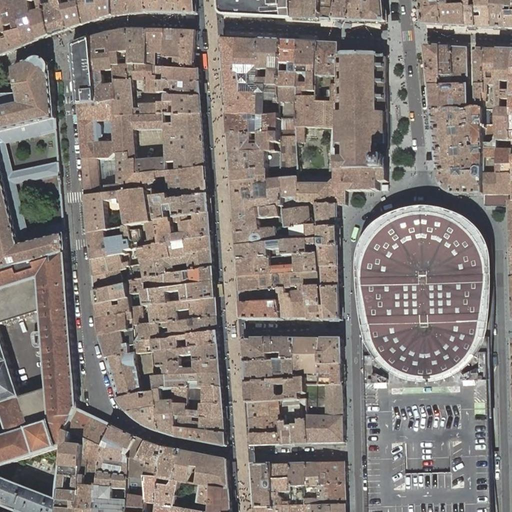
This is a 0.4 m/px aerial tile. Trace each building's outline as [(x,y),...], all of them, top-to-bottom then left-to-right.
[(0,0),(0,56),(0,58),(13,53),(11,43),(10,40),(2,2),(7,1),(6,0),(0,0)] [(11,43),(13,53),(28,47),(26,38),(21,18),(17,0),(11,0),(7,1),(2,2),(10,40),(11,43)] [(28,47),(41,41),(34,13),(32,4),(31,0),(17,0),(21,18),(26,38),(28,47)] [(41,41),(53,37),(45,7),(47,7),(47,6),(45,0),(31,0),(32,4),(40,3),(42,12),(34,13),(41,41)] [(53,0),(55,3),(47,6),(47,7),(45,7),(53,37),(72,30),(86,26),(104,20),(115,17),(132,15),(132,0),(53,0)] [(132,0),(132,15),(149,14),(149,13),(149,0),(132,0)] [(149,0),(149,13),(198,15),(199,14),(197,0),(149,0)] [(293,0),(222,0),(223,11),(224,13),(225,14),(228,15),(237,16),(294,19),(293,0)] [(293,0),(294,19),(308,19),(308,0),(293,0)] [(308,0),(308,19),(321,20),(321,0),(308,0)] [(332,0),(321,0),(321,20),(331,21),(332,0)] [(352,0),(339,0),(336,20),(337,21),(351,22),(352,0)] [(352,0),(351,22),(368,22),(369,0),(352,0)] [(388,23),(385,0),(369,0),(368,22),(387,23),(388,23)] [(427,25),(445,26),(444,0),(423,0),(426,24),(427,25)] [(469,5),(469,0),(468,0),(444,0),(445,26),(469,27),(469,5)] [(469,5),(469,27),(478,27),(478,0),(469,0),(469,5)] [(477,0),(478,0),(478,27),(495,28),(495,0),(477,0)] [(511,0),(495,0),(495,28),(509,29),(509,14),(511,13),(511,0)] [(32,4),(34,13),(42,12),(40,3),(32,4)] [(131,66),(131,82),(136,82),(149,82),(149,81),(149,77),(158,77),(158,68),(162,68),(165,69),(166,58),(167,31),(151,30),(150,66),(132,66),(131,66)] [(151,30),(132,31),(132,53),(132,66),(150,66),(151,30)] [(132,31),(113,34),(115,54),(116,67),(116,70),(117,81),(131,82),(131,66),(123,67),(121,54),(132,53),(132,31)] [(186,32),(167,31),(166,58),(165,69),(184,70),(184,59),(186,32)] [(184,59),(184,70),(189,71),(196,71),(203,71),(202,54),(197,54),(199,32),(186,32),(184,59)] [(98,88),(100,104),(118,102),(119,102),(118,86),(106,87),(104,71),(116,70),(116,67),(115,54),(113,34),(94,39),(97,71),(98,88)] [(80,106),(100,104),(98,88),(97,71),(94,39),(77,45),(76,47),(80,106)] [(261,117),(281,116),(281,111),(261,112),(261,102),(277,102),(276,106),(281,106),(281,102),(281,89),(281,87),(272,87),(262,87),(262,81),(262,71),(262,40),(241,39),(226,39),(225,40),(227,74),(229,90),(230,116),(245,116),(261,116),(261,117)] [(284,42),(262,40),(262,71),(273,71),(273,81),(262,81),(262,87),(272,87),(281,87),(284,42)] [(281,111),(281,116),(281,120),(299,120),(299,98),(299,92),(300,89),(300,83),(301,43),(284,42),(281,87),(281,89),(281,102),(281,106),(281,111)] [(318,97),(319,87),(319,77),(319,72),(320,44),(301,43),(300,83),(300,89),(299,92),(299,98),(304,98),(304,92),(310,92),(310,98),(318,97)] [(340,45),(320,44),(319,72),(319,77),(339,78),(340,55),(340,45)] [(428,48),(432,87),(444,86),(442,47),(429,47),(428,48)] [(442,47),(444,86),(456,86),(453,48),(442,47)] [(470,49),(453,48),(456,86),(471,85),(470,49)] [(477,49),(478,85),(487,86),(488,50),(477,49)] [(501,50),(488,50),(487,86),(478,85),(478,108),(479,109),(486,110),(486,121),(499,121),(501,50)] [(511,50),(501,50),(499,121),(499,138),(498,139),(498,140),(511,140),(511,50)] [(123,67),(131,66),(132,66),(132,53),(121,54),(123,67)] [(339,78),(339,86),(338,130),(336,182),(332,185),(332,192),(349,192),(376,192),(376,191),(381,191),(384,189),(386,188),(388,186),(388,182),(389,182),(389,149),(390,149),(390,101),(388,81),(388,55),(340,55),(339,78)] [(0,258),(1,263),(3,270),(6,270),(30,263),(38,261),(68,253),(67,235),(66,223),(53,227),(56,238),(23,247),(20,235),(8,187),(6,176),(5,172),(0,153),(0,134),(40,124),(43,135),(59,131),(54,68),(52,63),(49,61),(47,60),(45,59),(42,59),(39,60),(16,69),(18,82),(20,91),(4,96),(7,109),(0,111),(0,258)] [(204,83),(203,71),(196,71),(189,71),(184,70),(165,69),(162,68),(162,77),(158,77),(157,81),(157,82),(162,82),(177,83),(204,83)] [(273,71),(262,71),(262,81),(273,81),(273,71)] [(119,102),(118,102),(118,117),(137,117),(161,116),(167,116),(179,117),(206,115),(205,97),(204,93),(176,93),(176,97),(171,97),(169,100),(169,105),(161,105),(161,108),(143,108),(143,112),(137,112),(136,82),(131,82),(117,81),(118,86),(119,102)] [(149,82),(149,94),(162,95),(162,82),(157,82),(157,81),(149,81),(149,82)] [(162,82),(162,95),(176,93),(204,93),(204,83),(177,83),(162,82)] [(444,86),(432,87),(434,111),(471,111),(471,109),(471,85),(456,86),(444,86)] [(299,128),(299,136),(300,143),(300,147),(304,147),(304,143),(307,143),(307,128),(317,129),(338,130),(339,86),(333,86),(332,103),(318,102),(318,97),(310,98),(304,98),(299,98),(299,120),(299,128)] [(118,102),(100,104),(80,106),(82,121),(85,160),(100,160),(113,160),(118,155),(118,143),(98,143),(97,120),(118,120),(118,117),(118,102)] [(471,111),(434,111),(435,124),(440,176),(441,180),(443,185),(445,187),(449,191),(455,194),(460,195),(485,195),(486,144),(486,121),(486,110),(479,109),(478,108),(471,109),(471,111)] [(179,117),(167,116),(161,116),(137,117),(118,117),(118,120),(118,143),(118,155),(120,155),(132,155),(132,161),(138,161),(140,176),(149,175),(160,174),(170,173),(210,169),(206,115),(179,117)] [(281,120),(281,116),(261,117),(261,116),(245,116),(230,116),(232,135),(282,135),(281,120)] [(299,120),(281,120),(282,135),(282,137),(299,136),(299,128),(299,120)] [(0,145),(7,144),(43,135),(40,124),(0,134),(0,145)] [(282,135),(232,135),(233,154),(282,151),(282,137),(282,135)] [(300,143),(299,136),(282,137),(282,151),(283,170),(300,169),(300,147),(300,143)] [(485,206),(510,206),(510,203),(511,202),(511,150),(499,150),(498,140),(498,139),(492,144),(486,144),(485,195),(485,206)] [(511,140),(498,140),(499,150),(511,150),(511,140)] [(6,176),(15,174),(14,170),(7,144),(0,145),(0,153),(5,172),(6,176)] [(283,170),(282,151),(233,154),(234,173),(270,171),(283,170)] [(100,160),(85,160),(88,197),(103,196),(108,195),(124,194),(147,191),(150,191),(150,187),(149,175),(140,176),(138,161),(132,161),(132,155),(120,155),(118,155),(113,160),(100,160)] [(62,175),(61,164),(15,174),(6,176),(8,187),(18,185),(62,175)] [(211,182),(210,169),(170,173),(160,174),(149,175),(150,187),(158,186),(161,183),(170,181),(171,188),(211,182)] [(234,173),(235,183),(271,180),(270,171),(234,173)] [(283,180),(284,190),(301,189),(301,185),(301,179),(283,180)] [(235,183),(236,194),(249,193),(271,191),(278,191),(277,180),(271,180),(235,183)] [(158,186),(150,187),(150,191),(156,190),(171,188),(170,181),(161,183),(158,186)] [(212,196),(211,182),(171,188),(156,190),(157,199),(172,197),(173,202),(212,196)] [(30,233),(18,185),(8,187),(20,235),(30,233)] [(301,203),(310,203),(315,202),(315,203),(315,204),(316,204),(317,205),(318,205),(318,206),(319,206),(326,205),(327,192),(332,192),(332,185),(301,185),(301,189),(301,203)] [(285,210),(301,209),(301,203),(301,189),(284,190),(278,191),(271,191),(249,193),(236,194),(237,212),(250,211),(280,208),(285,207),(285,210)] [(130,227),(142,226),(148,224),(151,224),(147,191),(124,194),(108,195),(103,196),(88,197),(91,234),(108,231),(112,230),(127,228),(130,227)] [(327,192),(326,205),(341,206),(349,206),(349,192),(332,192),(327,192)] [(213,214),(212,196),(173,202),(172,197),(157,199),(160,223),(170,221),(169,210),(178,208),(179,219),(183,219),(213,214)] [(326,205),(319,206),(322,229),(342,228),(341,206),(326,205)] [(307,226),(312,226),(310,208),(301,209),(285,210),(285,207),(280,208),(250,211),(237,212),(238,233),(264,231),(280,229),(287,228),(307,226)] [(175,220),(179,219),(178,208),(169,210),(170,221),(175,220)] [(215,237),(213,214),(183,219),(179,219),(175,220),(176,225),(184,224),(186,235),(177,236),(178,243),(189,241),(215,237)] [(170,221),(160,223),(151,224),(148,224),(151,242),(144,243),(145,249),(163,246),(177,244),(178,243),(177,236),(176,225),(175,220),(170,221)] [(374,350),(380,354),(400,369),(432,379),(459,374),(479,357),(485,350),(486,350),(486,273),(484,260),(482,252),(476,241),(465,232),(456,226),(440,223),(416,223),(399,228),(385,235),(375,247),(371,256),(371,258),(370,265),(370,288),(373,334),(373,350),(374,350)] [(142,226),(144,243),(151,242),(148,224),(142,226)] [(184,224),(176,225),(177,236),(186,235),(184,224)] [(309,240),(319,240),(317,225),(312,226),(307,226),(287,228),(280,229),(264,231),(238,233),(239,246),(271,244),(281,243),(284,242),(309,240)] [(110,258),(124,256),(128,255),(128,252),(142,250),(145,249),(144,243),(142,226),(130,227),(127,228),(127,237),(108,240),(108,231),(91,234),(93,247),(94,260),(109,258),(110,258)] [(56,238),(53,227),(30,233),(20,235),(23,247),(56,238)] [(342,228),(322,229),(323,248),(342,247),(342,240),(342,228)] [(216,252),(215,237),(189,241),(178,243),(177,244),(163,246),(145,249),(142,250),(143,256),(139,257),(137,258),(132,259),(132,263),(132,267),(144,264),(145,264),(175,259),(191,257),(216,252)] [(310,255),(319,254),(319,246),(319,240),(309,240),(284,242),(281,243),(271,244),(239,246),(240,261),(273,258),(286,257),(298,256),(310,255)] [(323,248),(325,268),(343,267),(342,247),(323,248)] [(132,254),(132,259),(137,258),(139,257),(143,256),(142,250),(128,252),(128,255),(132,254)] [(217,269),(216,252),(191,257),(175,259),(145,264),(146,273),(124,277),(125,283),(129,282),(147,279),(177,275),(176,267),(192,265),(193,272),(217,269)] [(0,504),(20,511),(59,511),(61,500),(0,476),(0,470),(27,463),(25,457),(37,454),(60,447),(66,446),(67,437),(69,431),(77,417),(80,409),(75,335),(69,260),(68,253),(38,261),(30,263),(6,270),(3,270),(1,263),(0,263),(0,504)] [(299,274),(321,273),(319,254),(310,255),(298,256),(286,257),(273,258),(240,261),(242,278),(274,276),(299,274)] [(130,267),(132,267),(132,263),(125,264),(124,256),(110,258),(109,258),(94,260),(94,261),(97,276),(112,273),(123,271),(130,269),(130,267)] [(146,273),(145,264),(144,264),(132,267),(130,267),(130,269),(123,271),(124,277),(146,273)] [(177,275),(193,272),(192,265),(176,267),(177,275)] [(327,288),(343,287),(343,267),(325,268),(327,288)] [(131,295),(147,293),(149,293),(148,284),(155,283),(157,292),(195,287),(218,283),(217,269),(193,272),(177,275),(147,279),(129,282),(130,286),(131,295)] [(96,277),(97,292),(126,287),(125,283),(124,277),(123,271),(112,273),(97,276),(96,277)] [(309,288),(322,287),(321,273),(299,274),(274,276),(242,278),(243,293),(282,290),(295,289),(309,288)] [(98,305),(132,299),(131,295),(130,286),(129,282),(125,283),(126,287),(97,292),(98,305)] [(192,302),(219,299),(218,283),(195,287),(157,292),(149,293),(147,293),(150,307),(154,307),(171,305),(170,296),(186,294),(187,303),(192,302)] [(149,293),(157,292),(155,283),(148,284),(149,293)] [(311,321),(325,321),(324,307),(322,287),(309,288),(311,319),(311,321)] [(328,306),(329,321),(344,321),(344,320),(343,287),(327,288),(328,306)] [(298,319),(311,319),(309,288),(295,289),(298,319)] [(284,319),(298,319),(295,289),(282,290),(283,303),(284,319)] [(283,303),(282,290),(243,293),(243,305),(283,303)] [(170,296),(171,305),(179,304),(187,303),(186,294),(170,296)] [(100,321),(135,314),(134,308),(132,299),(98,305),(100,321)] [(162,324),(173,323),(181,323),(195,321),(220,318),(219,299),(192,302),(187,303),(179,304),(171,305),(154,307),(156,319),(148,320),(147,308),(134,308),(135,314),(136,314),(136,320),(136,327),(156,325),(162,324)] [(284,320),(284,319),(283,303),(243,305),(245,319),(246,320),(284,320)] [(150,307),(147,308),(148,320),(156,319),(154,307),(150,307)] [(136,330),(136,327),(136,320),(136,314),(135,314),(100,321),(101,336),(136,330)] [(181,338),(192,337),(192,336),(221,332),(220,318),(195,321),(181,323),(173,323),(162,324),(156,325),(136,327),(136,330),(136,335),(137,343),(149,342),(164,341),(174,340),(174,339),(181,338)] [(132,355),(133,346),(137,346),(137,343),(136,335),(136,330),(101,336),(108,359),(132,355)] [(222,346),(221,332),(192,336),(192,337),(181,338),(174,339),(174,340),(164,341),(149,342),(137,343),(137,346),(133,346),(132,355),(138,354),(138,356),(150,354),(152,353),(152,347),(157,347),(158,352),(159,352),(183,350),(182,341),(192,340),(193,349),(197,349),(222,346)] [(279,361),(297,360),(297,339),(247,339),(246,340),(248,363),(264,362),(264,356),(271,355),(279,355),(279,361)] [(297,339),(297,360),(297,368),(306,368),(306,380),(309,380),(309,386),(322,385),(323,365),(322,365),(322,356),(322,355),(324,340),(297,339)] [(183,350),(193,349),(192,340),(182,341),(183,350)] [(344,340),(324,340),(322,355),(322,356),(322,365),(323,365),(345,365),(344,340)] [(223,360),(222,346),(197,349),(193,349),(183,350),(159,352),(160,368),(165,367),(174,366),(174,363),(184,363),(198,362),(223,360)] [(374,350),(373,350),(374,370),(374,385),(377,476),(377,484),(378,511),(490,511),(487,383),(487,367),(486,350),(485,350),(479,357),(459,374),(432,379),(400,369),(380,354),(374,350)] [(138,354),(132,355),(108,359),(112,372),(121,399),(143,394),(149,394),(158,393),(158,391),(156,378),(155,368),(154,358),(153,353),(152,353),(150,354),(138,356),(138,354)] [(224,375),(223,360),(198,362),(198,370),(185,371),(184,363),(174,363),(174,366),(174,377),(224,375)] [(297,368),(297,360),(279,361),(264,362),(248,363),(249,384),(297,381),(297,368)] [(198,370),(198,362),(184,363),(185,371),(198,370)] [(323,365),(322,385),(345,385),(345,365),(323,365)] [(226,389),(224,375),(174,377),(174,366),(165,367),(166,377),(156,378),(158,391),(166,390),(177,389),(180,389),(188,389),(192,389),(226,389)] [(165,367),(160,368),(155,368),(156,378),(166,377),(165,367)] [(306,368),(297,368),(297,381),(306,380),(306,368)] [(297,381),(249,384),(251,403),(310,399),(309,386),(309,380),(306,380),(297,381)] [(345,385),(322,385),(309,386),(310,399),(310,409),(318,409),(318,416),(311,416),(311,420),(311,444),(347,443),(346,417),(346,392),(345,385)] [(192,396),(192,389),(188,389),(180,389),(177,389),(178,401),(167,402),(159,402),(160,408),(130,413),(138,419),(153,428),(160,431),(181,438),(180,429),(179,417),(179,405),(191,405),(192,396)] [(228,420),(226,389),(192,389),(192,396),(191,405),(179,405),(179,417),(228,420)] [(167,402),(166,390),(158,391),(158,393),(159,402),(167,402)] [(159,402),(158,393),(149,394),(143,394),(121,399),(121,400),(126,408),(130,413),(160,408),(159,402)] [(310,409),(310,399),(251,403),(252,419),(288,416),(288,409),(299,408),(299,421),(311,420),(311,416),(310,409)] [(296,421),(299,421),(299,408),(288,409),(288,416),(288,422),(296,421)] [(115,426),(80,409),(77,417),(69,431),(73,433),(87,439),(106,447),(115,426)] [(282,422),(288,422),(288,416),(252,419),(253,435),(283,434),(282,422)] [(229,434),(228,420),(179,417),(180,429),(229,434)] [(297,445),(311,444),(311,420),(299,421),(296,421),(297,445)] [(283,445),(297,445),(296,421),(288,422),(282,422),(283,434),(283,445)] [(139,438),(115,426),(106,447),(104,460),(103,473),(103,474),(101,487),(101,486),(100,489),(97,511),(130,511),(131,503),(114,502),(114,490),(131,491),(132,477),(133,457),(130,456),(139,438)] [(230,446),(229,434),(180,429),(181,438),(228,447),(230,446)] [(65,458),(64,460),(62,488),(61,500),(59,511),(80,511),(82,484),(84,462),(85,457),(86,446),(72,444),(73,433),(69,431),(67,437),(66,446),(65,458)] [(255,446),(283,445),(283,434),(253,435),(254,445),(255,446)] [(141,461),(150,443),(139,438),(130,456),(133,457),(132,477),(131,491),(131,493),(131,503),(130,511),(147,511),(147,510),(148,496),(148,477),(162,478),(163,470),(161,468),(141,461)] [(99,460),(104,460),(106,447),(87,439),(86,446),(85,457),(99,460)] [(164,447),(150,443),(141,461),(161,468),(163,470),(162,478),(162,479),(175,481),(177,481),(182,451),(164,447)] [(187,451),(182,451),(177,481),(183,483),(191,484),(193,477),(195,466),(200,467),(202,455),(187,452),(187,451)] [(229,460),(202,455),(200,467),(198,478),(193,477),(191,484),(203,486),(214,487),(233,489),(231,461),(229,460)] [(64,460),(65,458),(53,457),(50,487),(62,488),(64,460)] [(96,486),(101,486),(101,487),(103,474),(103,473),(104,460),(99,460),(96,486)] [(323,463),(309,464),(309,486),(320,486),(322,485),(323,463)] [(323,463),(322,485),(348,484),(347,463),(323,463)] [(283,507),(293,507),(293,501),(282,502),(282,493),(293,492),(293,487),(293,464),(274,465),(275,493),(275,507),(283,507)] [(309,464),(293,464),(293,487),(306,486),(309,486),(309,464)] [(255,465),(258,508),(275,507),(275,493),(274,465),(255,465)] [(378,511),(377,484),(377,476),(372,476),(370,511),(378,511)] [(162,479),(162,478),(148,477),(148,496),(147,510),(153,510),(158,511),(212,511),(213,501),(213,500),(214,487),(203,486),(202,498),(200,511),(179,508),(183,483),(177,481),(175,481),(175,484),(172,487),(162,485),(162,479)] [(82,484),(80,511),(97,511),(100,489),(101,486),(96,486),(82,484)] [(293,507),(306,506),(307,506),(315,506),(348,505),(348,494),(348,484),(322,485),(320,486),(309,486),(306,486),(293,487),(293,492),(293,501),(293,507)] [(234,502),(233,489),(214,487),(213,500),(213,501),(234,502)] [(114,502),(131,503),(131,493),(131,491),(114,490),(114,502)] [(282,502),(293,501),(293,492),(282,493),(282,502)] [(235,511),(234,502),(213,501),(212,511),(235,511)]
